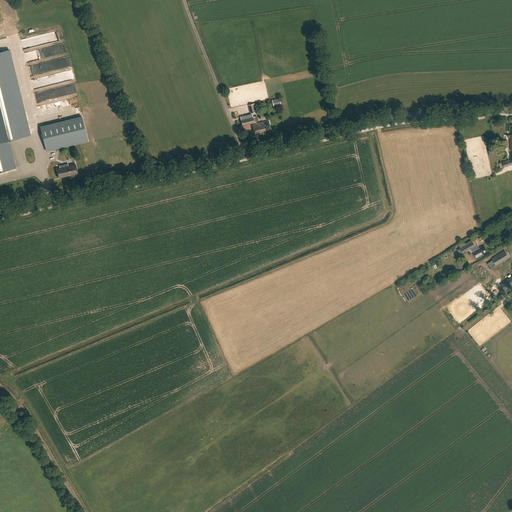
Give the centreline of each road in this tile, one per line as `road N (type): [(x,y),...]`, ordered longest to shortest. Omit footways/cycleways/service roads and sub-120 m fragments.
road 1 (tertiary): [(245,152),(390,117),(511,109)]
road 2 (tertiary): [(0,212),(245,152)]
road 3 (unclassified): [(245,152),(184,0)]
